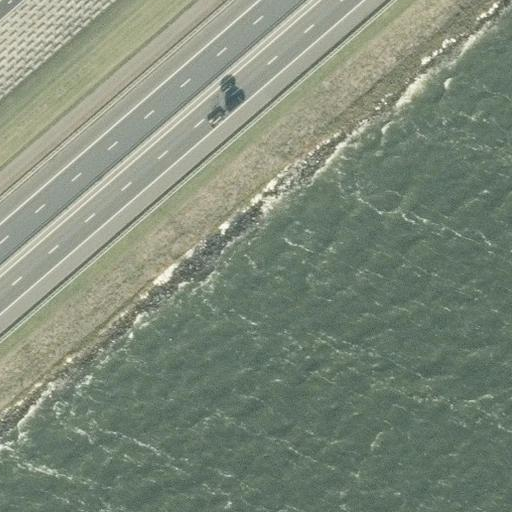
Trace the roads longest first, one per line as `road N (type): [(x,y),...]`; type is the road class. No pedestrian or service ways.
road 1 (motorway): [(0,297),(344,0)]
road 2 (motorway): [(283,0),(0,244)]
